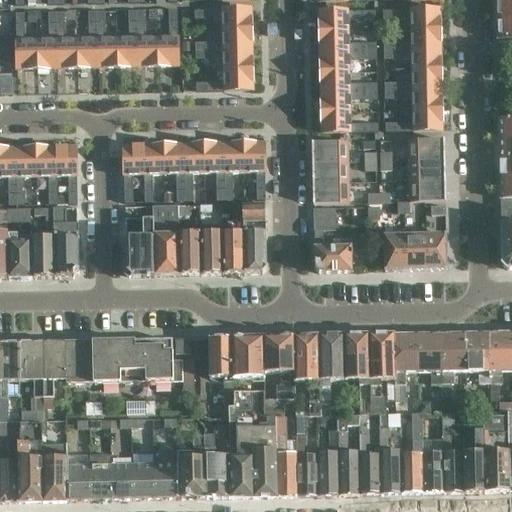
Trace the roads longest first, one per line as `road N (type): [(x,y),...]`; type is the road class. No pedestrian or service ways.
road 1 (residential): [(479,294),(471,0)]
road 2 (residential): [(290,316),(287,143),(274,113)]
road 3 (residential): [(290,316),(452,312),(479,294)]
road 4 (residential): [(102,301),(176,298),(221,317),(290,316)]
road 5 (residential): [(274,113),(133,116),(99,129)]
road 6 (residential): [(99,129),(102,301)]
